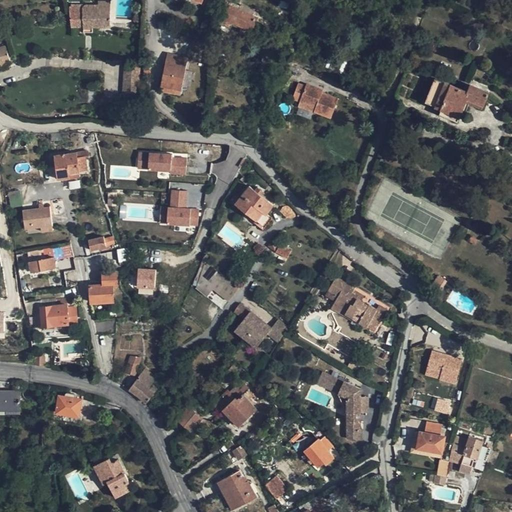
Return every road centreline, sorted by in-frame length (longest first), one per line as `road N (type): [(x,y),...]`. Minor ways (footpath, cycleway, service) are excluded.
road 1 (residential): [(415,299),(230,140),(155,129),(32,127),(0,115)]
road 2 (residential): [(0,370),(93,383),(126,399),(148,423),(190,511)]
road 3 (residential): [(415,299),(386,420),(392,511)]
road 4 (unknown): [(157,441),(185,373),(251,295)]
road 5 (unknown): [(93,383),(78,259)]
